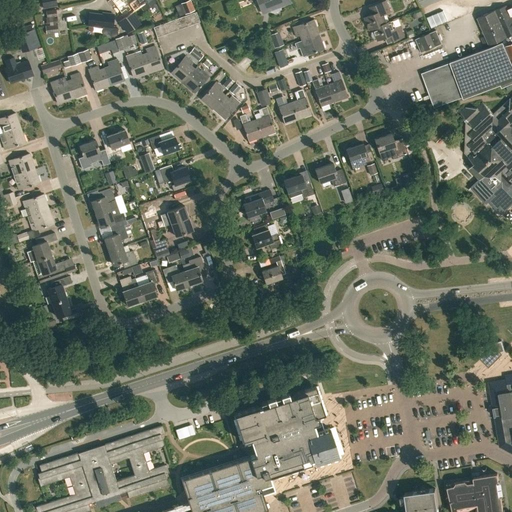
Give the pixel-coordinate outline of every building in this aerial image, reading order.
[(40,0),(43,8),(57,5),(55,0),(40,0)] [(134,10),(140,5),(142,8),(144,8),(149,5),(150,5),(154,3),(155,2),(154,0),(133,0),(129,3),(134,10)] [(189,0),(182,3),(187,13),(194,10),(189,0)] [(256,0),(258,3),(262,13),(272,9),(273,11),(280,9),(280,6),(291,2),(289,0),(256,0)] [(387,23),(385,16),(391,13),(387,1),(370,8),(373,15),(364,18),(369,30),(372,29),(387,23)] [(511,11),(509,13),(506,6),(477,19),(485,37),(481,39),(485,47),(489,45),(489,46),(511,35),(511,11)] [(55,8),(45,10),(47,25),(45,26),(46,34),(48,33),(49,37),(59,36),(55,8)] [(443,11),(438,13),(442,24),(448,22),(443,11)] [(140,23),(131,12),(119,21),(127,33),(140,23)] [(190,14),(194,24),(200,22),(196,12),(190,14)] [(88,25),(103,27),(102,37),(111,38),(112,36),(114,37),(117,35),(118,28),(112,27),(114,14),(102,13),(102,15),(89,13),(88,25)] [(432,15),(437,26),(442,24),(438,13),(432,15)] [(190,14),(185,16),(188,26),(194,24),(190,14)] [(437,26),(432,15),(427,18),(431,29),(437,26)] [(183,28),(188,26),(185,16),(179,18),(183,28)] [(178,30),(183,28),(179,18),(174,20),(178,30)] [(174,20),(169,22),(172,32),(178,30),(174,20)] [(300,35),(302,40),(318,35),(315,27),(316,27),(314,20),(293,27),(296,36),(300,35)] [(62,21),(60,35),(68,36),(70,22),(62,21)] [(385,38),(387,44),(404,37),(400,27),(394,29),(391,21),(387,23),(372,29),(373,31),(372,33),(371,35),(372,37),(374,39),(376,39),(377,41),(385,38)] [(167,34),(172,32),(169,22),(163,24),(167,34)] [(163,24),(158,25),(162,35),(167,34),(163,24)] [(157,37),(162,35),(158,25),(154,27),(157,37)] [(436,31),(430,33),(415,40),(421,53),(442,44),(436,31)] [(270,34),(274,47),(282,45),(277,32),(270,34)] [(23,33),(17,35),(20,45),(26,43),(23,33)] [(127,37),(130,45),(137,42),(134,35),(127,37)] [(300,47),(303,56),(324,48),(321,41),(320,42),(318,35),(302,40),(304,46),(300,47)] [(114,38),(118,48),(124,46),(121,36),(114,38)] [(511,37),(490,48),(450,62),(453,71),(442,76),(445,84),(427,90),(431,100),(439,97),(442,105),(463,97),(463,98),(500,85),(502,87),(511,82),(511,37)] [(107,41),(111,52),(118,50),(114,38),(107,41)] [(141,55),(147,71),(154,68),(155,70),(162,67),(154,46),(145,49),(147,53),(141,55)] [(203,55),(193,47),(188,52),(198,60),(203,55)] [(91,58),(87,48),(77,51),(81,61),(91,58)] [(275,52),(273,52),(279,68),(287,65),(281,50),(275,52)] [(66,55),(68,60),(62,61),(64,67),(80,61),(76,52),(66,55)] [(125,56),(133,77),(140,75),(139,73),(147,71),(141,55),(136,56),(135,53),(125,56)] [(179,76),(184,81),(195,68),(191,65),(194,62),(186,56),(172,72),(177,77),(179,76)] [(7,68),(5,69),(10,83),(33,75),(28,60),(16,64),(14,57),(4,60),(7,68)] [(104,68),(109,84),(117,82),(117,83),(124,80),(117,59),(108,63),(109,66),(104,68)] [(203,63),(208,68),(211,64),(206,59),(203,63)] [(41,66),(43,74),(61,68),(59,60),(41,66)] [(331,71),(328,63),(322,65),(325,73),(331,71)] [(88,69),(96,91),(102,88),(102,87),(109,84),(104,68),(98,70),(97,66),(88,69)] [(189,87),(194,92),(209,76),(202,69),(199,72),(195,68),(184,81),(190,86),(189,87)] [(310,76),(308,69),(302,71),(305,78),(310,76)] [(217,76),(221,81),(228,77),(224,71),(217,76)] [(328,84),(334,102),(348,97),(339,71),(333,73),(336,79),(333,80),(334,82),(328,84)] [(302,72),(296,75),(300,87),(306,85),(302,72)] [(66,82),(72,98),(79,95),(80,96),(87,94),(79,73),(70,76),(71,80),(66,82)] [(222,84),(227,88),(234,81),(229,76),(222,84)] [(50,82),(58,104),(65,101),(64,100),(72,98),(66,82),(65,77),(50,82)] [(277,81),(281,91),(287,88),(284,78),(277,81)] [(312,81),(321,106),(334,102),(328,84),(323,86),(322,84),(319,85),(318,79),(312,81)] [(208,102),(214,108),(225,95),(221,91),(224,88),(217,82),(202,98),(207,103),(208,102)] [(228,89),(234,93),(240,86),(235,82),(228,89)] [(268,86),(271,93),(278,90),(276,84),(268,86)] [(263,88),(257,91),(261,104),(268,101),(263,88)] [(292,102),(298,119),(311,115),(302,89),(297,91),(299,97),(296,98),(297,100),(292,102)] [(219,114),(225,119),(240,102),(232,96),(230,99),(225,95),(214,108),(220,113),(219,114)] [(511,188),(511,96),(510,99),(510,110),(499,120),(483,103),(477,108),(466,108),(460,113),(466,119),(464,153),(474,164),(469,168),(479,179),(480,180),(485,176),(496,176),(505,186),(505,188),(510,188),(511,188)] [(284,124),(298,119),(292,102),(286,104),(285,102),(283,102),(281,97),(276,99),(284,124)] [(241,108),(243,114),(250,111),(248,105),(241,108)] [(256,119),(262,137),(276,132),(267,106),(261,108),(263,114),(261,115),(262,117),(256,119)] [(0,118),(0,135),(19,128),(17,121),(18,120),(15,113),(0,118)] [(240,116),(249,141),(262,137),(256,119),(251,121),(250,119),(247,120),(245,114),(240,116)] [(0,135),(0,137),(4,149),(26,142),(23,135),(22,135),(19,128),(0,135)] [(110,143),(104,145),(109,162),(121,158),(119,151),(121,150),(120,145),(129,142),(125,130),(107,136),(110,143)] [(393,147),(397,157),(407,153),(401,138),(394,141),(391,133),(374,140),(378,152),(380,152),(381,154),(391,151),(390,148),(393,147)] [(175,135),(161,140),(159,135),(149,138),(152,149),(160,146),(163,153),(179,148),(175,135)] [(83,157),(78,158),(82,169),(92,165),(91,163),(101,160),(103,165),(110,163),(105,149),(99,151),(95,140),(79,146),(83,157)] [(346,149),(350,162),(352,168),(374,160),(369,144),(364,146),(363,143),(346,149)] [(154,169),(148,153),(139,156),(145,172),(154,169)] [(9,161),(14,175),(33,169),(31,161),(32,161),(30,154),(9,161)] [(334,186),(346,182),(342,169),(336,171),(333,163),(315,169),(320,183),(331,179),(334,186)] [(373,163),(366,165),(369,175),(377,172),(373,163)] [(159,169),(154,170),(158,184),(172,179),(174,184),(171,185),(173,191),(185,187),(183,182),(189,179),(185,167),(172,171),(170,165),(171,165),(159,169)] [(14,175),(19,190),(40,182),(37,175),(36,176),(33,169),(14,175)] [(137,174),(135,169),(125,172),(127,178),(137,174)] [(284,180),(288,192),(290,197),(302,193),(303,197),(314,194),(310,182),(305,184),(301,174),(284,180)] [(326,189),(333,186),(331,180),(324,183),(326,189)] [(371,187),(374,195),(385,191),(382,183),(371,187)] [(91,201),(96,214),(110,209),(108,203),(115,200),(111,187),(101,191),(103,197),(91,201)] [(348,188),(341,190),(343,196),(350,194),(348,188)] [(264,203),(274,200),(270,189),(253,195),(255,199),(243,203),(248,217),(267,210),(264,203)] [(4,196),(5,200),(8,207),(17,203),(13,192),(4,196)] [(28,216),(47,209),(45,202),(46,201),(44,194),(23,202),(28,216)] [(54,194),(47,196),(51,207),(58,205),(54,194)] [(145,212),(155,209),(152,201),(139,206),(144,221),(148,220),(145,212)] [(167,211),(171,224),(188,218),(184,206),(167,211)] [(285,214),(283,208),(270,213),(272,219),(285,214)] [(28,216),(33,230),(54,223),(51,216),(50,217),(47,209),(28,216)] [(112,224),(114,229),(124,225),(120,213),(112,215),(110,209),(96,214),(101,228),(112,224)] [(171,224),(175,236),(193,230),(188,218),(171,224)] [(148,224),(156,248),(167,245),(166,239),(159,241),(153,223),(148,224)] [(269,243),(271,249),(282,245),(278,233),(271,236),(267,223),(253,228),(255,234),(251,235),(256,248),(269,243)] [(104,238),(109,251),(123,247),(120,241),(128,237),(124,225),(114,229),(116,234),(104,238)] [(32,230),(17,235),(19,242),(35,236),(32,230)] [(32,246),(37,260),(51,255),(47,243),(57,239),(55,232),(35,239),(37,244),(32,246)] [(158,249),(160,255),(170,252),(168,245),(158,249)] [(125,261),(127,267),(137,263),(133,251),(125,253),(123,247),(109,251),(113,265),(125,261)] [(179,252),(182,259),(188,257),(185,250),(179,252)] [(37,275),(39,283),(77,270),(75,265),(67,268),(65,263),(55,267),(51,255),(37,260),(41,273),(37,275)] [(263,266),(276,262),(280,260),(279,255),(260,262),(261,265),(263,266)] [(184,271),(189,284),(202,280),(198,268),(204,266),(201,256),(188,260),(189,262),(182,265),(184,271)] [(281,275),(285,274),(281,260),(276,262),(277,265),(261,271),(266,283),(282,277),(281,275)] [(172,278),(176,289),(189,284),(184,271),(178,273),(175,265),(163,269),(166,280),(172,278)] [(149,282),(138,286),(143,301),(157,296),(153,283),(158,281),(154,270),(146,273),(149,282)] [(47,289),(52,303),(66,298),(62,286),(72,282),(69,276),(50,283),(52,288),(47,289)] [(130,276),(120,280),(123,291),(128,306),(143,301),(138,286),(136,281),(132,282),(130,276)] [(61,316),(63,321),(82,314),(80,307),(70,310),(66,298),(52,303),(57,317),(61,316)] [(505,351),(501,340),(494,343),(494,344),(495,344),(479,347),(481,358),(488,366),(497,357),(495,355),(497,353),(497,354),(505,351)] [(511,376),(509,377),(510,382),(491,385),(501,445),(511,451),(511,376)] [(255,454),(181,478),(188,503),(189,503),(189,505),(191,511),(253,511),(267,508),(262,493),(273,489),(269,477),(311,463),(310,460),(313,459),(315,464),(338,456),(329,427),(321,430),(317,416),(325,414),(315,385),(292,393),(293,396),(290,397),(289,394),(260,403),(261,407),(258,408),(257,406),(234,414),(235,416),(234,416),(236,422),(239,421),(243,433),(240,435),(242,440),(243,440),(243,442),(251,440),(254,451),(255,454)] [(84,511),(91,510),(89,503),(126,491),(129,498),(169,485),(165,473),(169,472),(166,464),(149,470),(143,453),(164,446),(161,434),(165,433),(162,425),(39,465),(41,472),(38,473),(39,477),(38,478),(40,486),(69,476),(75,494),(35,507),(37,511),(84,511)] [(473,482),(467,483),(465,481),(455,482),(453,486),(447,487),(452,511),(502,511),(501,497),(499,495),(497,482),(498,480),(497,474),(473,477),(473,482)] [(438,511),(435,488),(405,493),(407,511),(438,511)]
